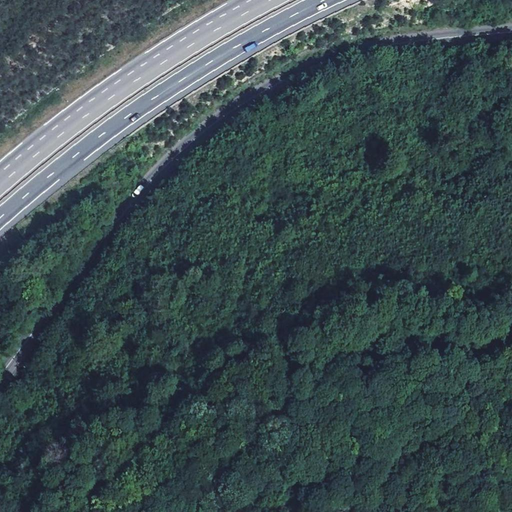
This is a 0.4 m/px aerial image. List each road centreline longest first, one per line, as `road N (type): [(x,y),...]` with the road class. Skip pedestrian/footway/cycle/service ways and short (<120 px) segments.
road 1 (tertiary): [(511,34),(363,53),(245,108),(168,170),(0,388)]
road 2 (motorway): [(0,219),(181,79),(324,0)]
road 3 (motorway): [(265,0),(129,77),(0,178)]
